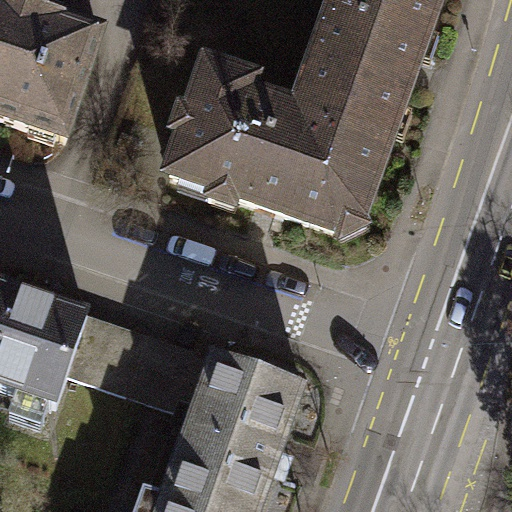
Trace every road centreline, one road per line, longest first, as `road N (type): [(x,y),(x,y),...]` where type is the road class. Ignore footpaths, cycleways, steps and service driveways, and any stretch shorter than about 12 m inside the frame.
road 1 (residential): [(0,209),(432,361)]
road 2 (tertiary): [(432,361),(511,125)]
road 3 (tertiary): [(380,511),(432,361)]
